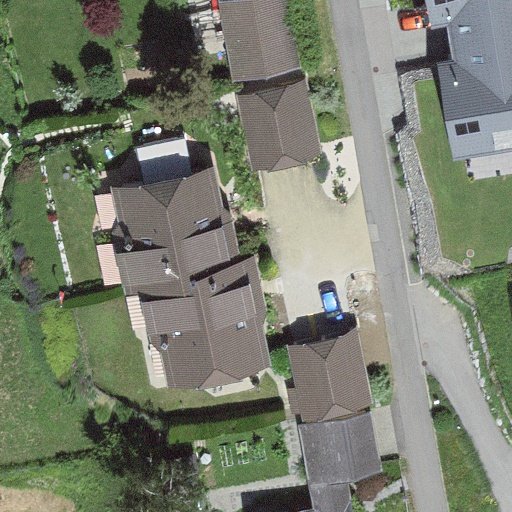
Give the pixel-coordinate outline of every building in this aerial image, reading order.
[(292,0),(223,0),(236,71),(302,60),(292,0)] [(511,0),(429,0),(431,8),(446,5),(451,41),(436,43),(452,149),(511,139),(511,0)] [(312,77),(249,89),(261,159),(324,148),(312,77)] [(218,154),(111,175),(131,278),(147,275),(166,373),(276,352),(258,262),(240,265),(218,154)] [(362,323),(293,335),(306,407),(375,395),(362,323)] [(316,497),(254,508),(254,511),(357,511),(350,471),(388,464),(377,404),(302,418),(316,497)]
